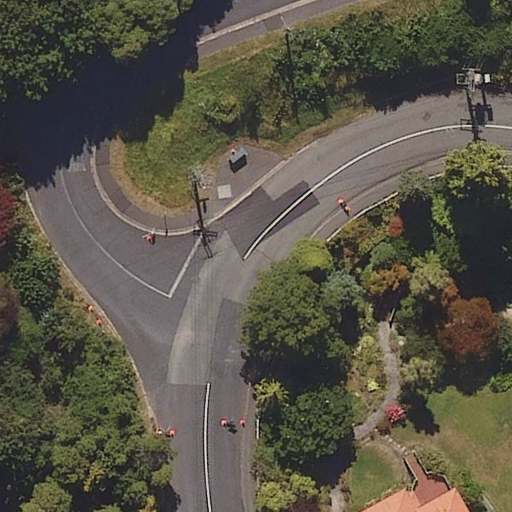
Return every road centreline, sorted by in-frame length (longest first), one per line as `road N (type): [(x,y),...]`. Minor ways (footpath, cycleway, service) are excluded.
road 1 (residential): [(218,317),(169,298),(102,250),(75,214),(54,142),(61,105),(83,73),(148,17),(195,0)]
road 2 (residential): [(511,127),(434,129),(387,142),(338,169),(268,227),(218,317)]
road 3 (residential): [(211,511),(204,429),(218,317)]
